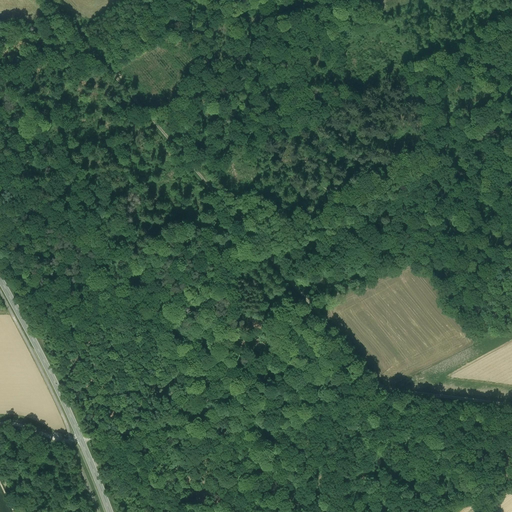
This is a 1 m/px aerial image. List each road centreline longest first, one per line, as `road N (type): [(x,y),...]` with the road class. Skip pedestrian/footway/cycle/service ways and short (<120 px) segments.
road 1 (track): [(511,405),(384,391),(69,441),(0,423)]
road 2 (track): [(48,0),(268,255)]
road 3 (tertiary): [(0,279),(109,511)]
road 4 (track): [(384,391),(268,255)]
